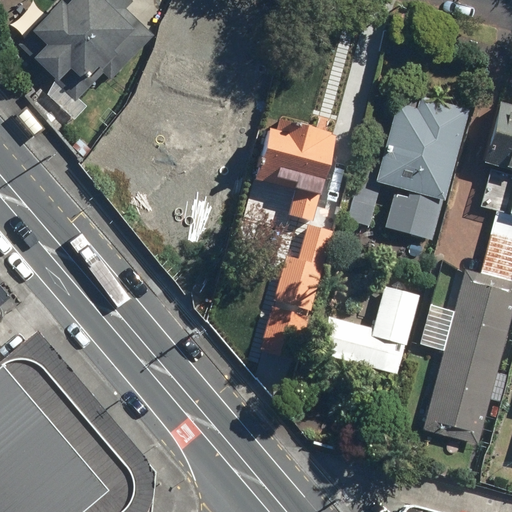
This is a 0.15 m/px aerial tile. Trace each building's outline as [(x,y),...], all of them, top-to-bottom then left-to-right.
[(26,36),(15,48),(78,110),(150,38),(122,10),(129,3),(125,0),(61,0),(56,6),(53,3),(23,33),(26,36)] [(215,54),(169,44),(159,90),(148,87),(129,175),(172,184),(168,202),(229,215),(241,160),(228,157),(252,45),(219,38),(215,54)] [(442,203),(464,112),(391,94),(369,180),(354,176),(343,221),(367,227),(377,187),(390,191),(381,230),(430,242),(440,203),(442,203)] [(511,109),(493,104),(477,166),(489,169),(478,209),(494,213),(477,275),(461,271),(418,432),(473,446),(511,300),(511,109)] [(44,129),(25,107),(15,115),(34,138),(44,129)] [(269,133),(260,131),(247,181),(289,191),(283,217),(310,224),(332,135),(272,120),(269,133)] [(295,263),(281,259),(271,302),(309,312),(328,233),(304,227),(295,263)] [(369,329),(324,318),(314,357),(392,376),(400,346),(403,347),(415,298),(379,289),(369,329)] [(0,363),(0,511),(119,511),(122,511),(129,501),(132,490),(131,479),(127,469),(42,367),(30,359),(19,357),(8,360),(0,363)]
